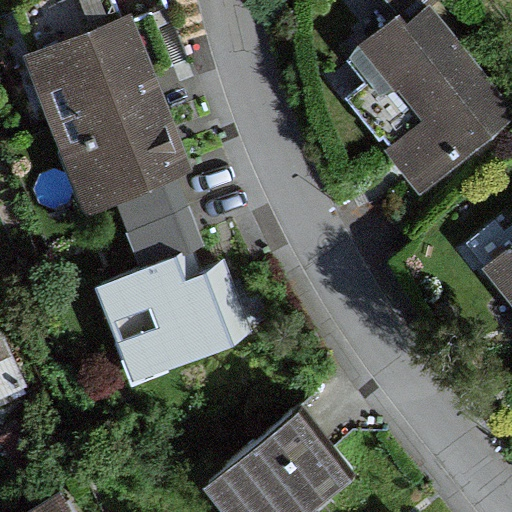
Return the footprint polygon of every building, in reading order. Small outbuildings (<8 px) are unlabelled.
[(184,164),(124,10),(18,51),(78,205),(184,164)] [(505,110),(429,13),(406,31),(399,21),(352,58),(375,87),(358,101),(418,178),(505,110)] [(511,251),(494,266),(511,289),(511,251)] [(84,287),(119,376),(244,326),(217,259),(174,276),(166,254),(84,287)] [(223,511),(281,511),(343,465),(297,404),(198,479),(223,511)]
